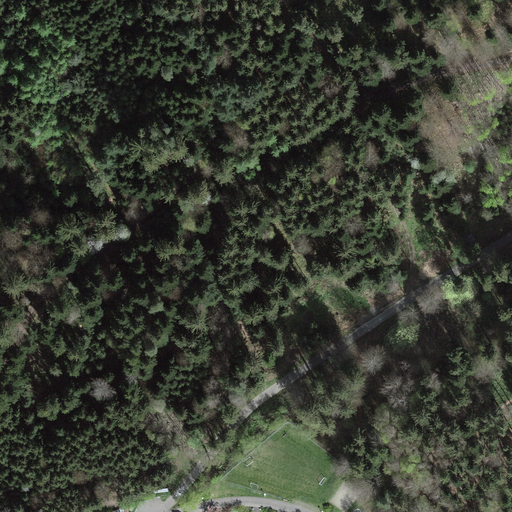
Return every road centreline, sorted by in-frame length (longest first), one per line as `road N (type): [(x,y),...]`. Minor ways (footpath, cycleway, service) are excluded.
road 1 (unclassified): [(162,511),(225,430),(267,392),(511,237)]
road 2 (track): [(0,364),(47,295),(105,251)]
road 3 (residential): [(179,511),(237,501),(301,511)]
